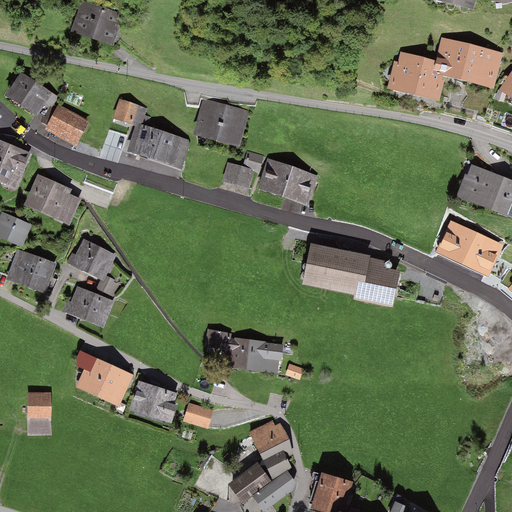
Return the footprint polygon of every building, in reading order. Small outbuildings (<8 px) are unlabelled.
[(86,4),(74,40),(111,53),(122,37),(118,34),(117,34),(114,36),(113,39),(111,39),(118,14),(86,4)] [(443,42),(438,65),(436,70),(442,71),(441,75),(448,77),(466,85),(468,78),(471,78),(472,74),(491,79),(497,55),(443,42)] [(442,71),(436,70),(438,65),(403,56),(401,63),(399,63),(394,85),(425,93),(426,88),(437,91),(439,82),(441,75),(442,71)] [(37,111),(45,116),(52,104),(44,99),(48,93),(22,77),(10,93),(37,111)] [(44,99),(52,104),(45,116),(43,121),(77,141),(87,122),(59,107),(54,105),(57,99),(48,93),(44,99)] [(116,116),(133,122),(133,121),(146,125),(149,118),(143,116),(145,110),(121,101),(116,116)] [(217,107),(207,104),(200,130),(237,140),(244,114),(218,106),(217,107)] [(134,138),(130,148),(180,165),(188,142),(138,125),(134,136),(133,136),(132,138),(134,138)] [(0,177),(16,184),(28,154),(22,151),(24,147),(14,141),(11,147),(0,142),(0,177)] [(256,170),(259,157),(248,154),(245,167),(256,170)] [(307,203),(316,177),(269,161),(260,186),(307,203)] [(226,178),(233,181),(237,166),(229,164),(226,178)] [(233,181),(241,183),(245,169),(240,167),(237,166),(233,181)] [(253,171),(245,169),(241,183),(249,185),(253,171)] [(465,189),(464,192),(511,211),(511,184),(473,169),(469,180),(467,179),(463,188),(465,189)] [(88,172),(84,181),(114,193),(117,184),(88,172)] [(31,202),(68,219),(76,200),(64,195),(66,191),(41,179),(31,202)] [(0,232),(21,242),(25,235),(22,234),(26,225),(3,215),(0,221),(0,232)] [(440,254),(486,275),(498,248),(453,226),(440,254)] [(83,271),(85,267),(102,276),(111,258),(104,255),(106,252),(86,242),(81,253),(76,251),(70,265),(83,271)] [(339,286),(360,291),(366,261),(364,260),(365,253),(351,250),(349,257),(314,250),(308,280),(339,286)] [(44,289),(49,277),(53,279),(57,267),(18,252),(13,266),(12,266),(8,279),(16,282),(17,279),(44,289)] [(382,265),(366,261),(360,291),(359,296),(389,302),(396,271),(381,268),(382,265)] [(104,276),(99,288),(113,294),(118,282),(104,276)] [(80,318),(81,314),(102,323),(110,303),(79,291),(76,300),(71,298),(66,313),(80,318)] [(209,343),(227,347),(229,336),(230,334),(212,332),(209,343)] [(230,336),(229,336),(227,347),(225,362),(274,369),(276,356),(279,356),(280,346),(230,339),(230,336)] [(92,360),(81,384),(118,401),(129,377),(92,360)] [(302,370),(290,365),(287,374),(299,378),(302,370)] [(173,396),(140,385),(133,407),(169,419),(173,408),(170,407),(173,396)] [(30,394),(30,418),(49,419),(49,394),(30,394)] [(209,411),(192,406),(188,420),(205,425),(209,411)] [(49,434),(49,419),(30,418),(30,434),(49,434)] [(269,439),(273,446),(287,438),(279,424),(273,428),(270,423),(250,433),(252,436),(254,435),(259,445),(269,439)] [(275,478),(279,478),(285,473),(291,468),(287,459),(285,460),(283,455),(291,452),(287,438),(273,446),(269,439),(259,445),(268,461),(264,464),(271,477),(275,478)] [(274,483),(274,482),(274,481),(272,479),(268,482),(257,467),(232,486),(244,500),(256,491),(258,495),(274,483)] [(293,485),(285,473),(279,478),(274,481),(274,482),(274,483),(258,495),(243,506),(245,511),(283,511),(289,501),(284,494),(292,489),(293,485)] [(312,482),(314,491),(310,504),(337,511),(340,511),(346,494),(352,496),(355,486),(314,473),(312,482)] [(406,511),(408,509),(396,503),(391,511),(406,511)]
